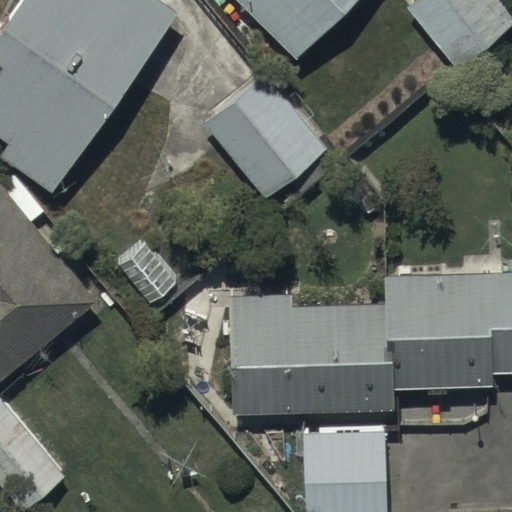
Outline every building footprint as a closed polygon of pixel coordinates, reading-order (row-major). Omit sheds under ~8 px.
[(0,130),(52,166),(166,0),(0,0),(0,1),(0,110),(8,116),(0,127),(0,130)] [(259,0),(294,35),(329,0),(259,0)] [(511,3),(511,0),(412,0),(456,51),(511,3)] [(263,54),(202,103),(263,178),(284,161),(300,181),(340,149),(263,54)] [(3,168),(0,164),(0,353),(91,281),(29,205),(40,196),(12,161),(3,168)] [(289,275),(228,277),(231,393),(390,388),(389,369),(492,366),(492,353),(511,352),(511,252),(384,257),(385,285),(289,288),(289,275)] [(1,381),(0,381),(0,471),(18,495),(63,460),(1,381)] [(384,413),(301,416),(304,505),(387,503),(384,413)]
